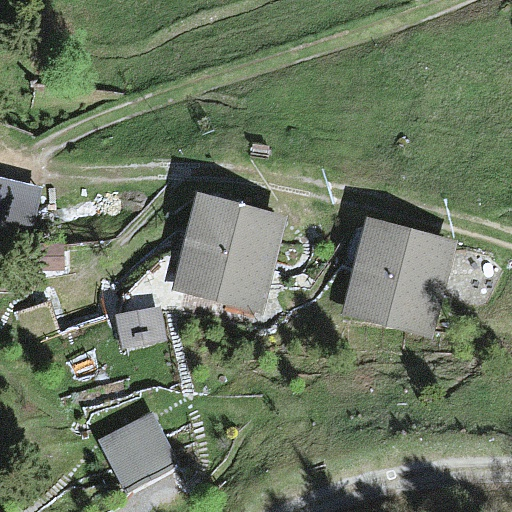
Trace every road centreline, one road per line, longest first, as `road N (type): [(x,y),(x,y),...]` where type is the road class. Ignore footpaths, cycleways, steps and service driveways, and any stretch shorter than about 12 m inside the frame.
road 1 (track): [(511,236),(214,170),(41,168),(42,151),(95,121),(453,0)]
road 2 (track): [(320,511),(353,496),(511,486)]
